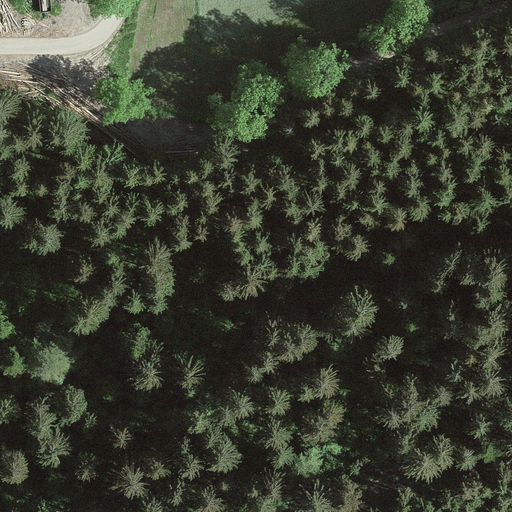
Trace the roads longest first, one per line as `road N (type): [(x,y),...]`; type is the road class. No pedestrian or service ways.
road 1 (track): [(82,45),(90,99),(140,119),(511,8)]
road 2 (track): [(0,51),(82,45),(121,16),(121,0)]
